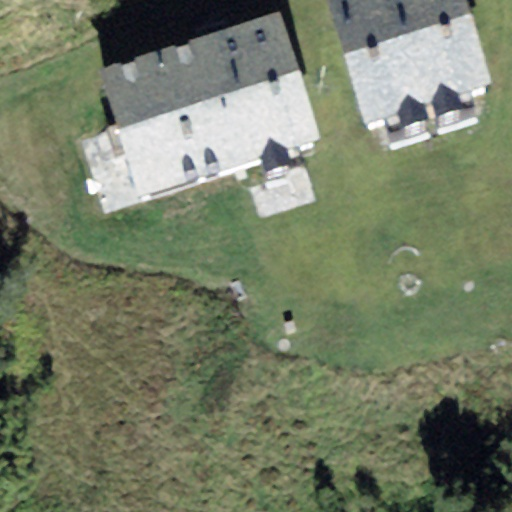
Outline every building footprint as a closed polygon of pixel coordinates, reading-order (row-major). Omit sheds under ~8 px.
[(454,0),(400,0),(324,24),(365,151),(398,141),(423,132),(432,130),(461,120),(491,111),(454,0)] [(279,37),(99,94),(139,221),(261,183),(286,175),(319,164),(279,37)] [(466,134),(461,120),(432,130),(436,143),(466,134)] [(428,147),(423,132),(398,141),(403,155),(428,147)] [(291,190),(286,175),(261,183),(266,198),(291,190)]
